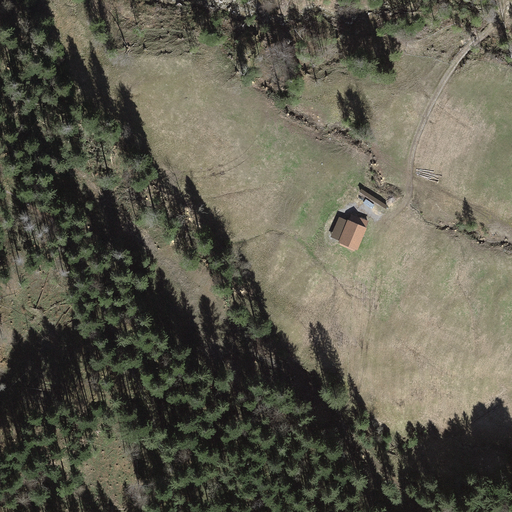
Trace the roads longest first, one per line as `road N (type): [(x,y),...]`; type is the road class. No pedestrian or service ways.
road 1 (track): [(0,186),(44,211),(74,242),(148,398),(158,440)]
road 2 (track): [(501,0),(501,14),(439,88),(410,159),(405,205),(397,209)]
